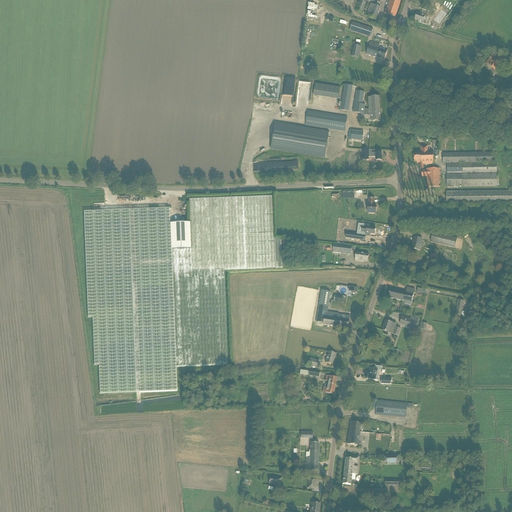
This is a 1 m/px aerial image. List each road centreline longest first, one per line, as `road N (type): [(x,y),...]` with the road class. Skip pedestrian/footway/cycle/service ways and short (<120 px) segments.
road 1 (unclassified): [(0,179),(161,187),(398,181)]
road 2 (tertiary): [(325,511),(352,360),(398,228),(398,181)]
road 3 (tertiary): [(398,181),(393,56),(409,0)]
